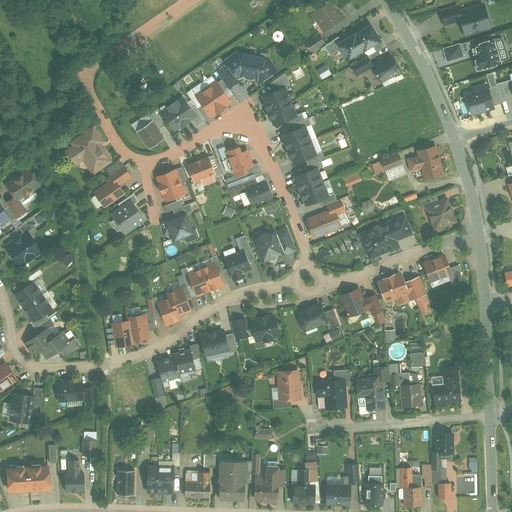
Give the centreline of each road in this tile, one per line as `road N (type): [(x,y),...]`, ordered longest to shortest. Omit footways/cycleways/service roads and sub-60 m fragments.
road 1 (residential): [(0,293),(10,343),(45,370),(141,355),(231,297),(307,285)]
road 2 (residential): [(307,285),(303,244),(252,130),(224,128),(145,165)]
road 3 (residential): [(145,165),(125,154),(84,81),(89,67),(187,0)]
road 4 (residential): [(307,285),(478,237)]
road 5 (residential): [(489,414),(478,237)]
road 6 (residential): [(489,414),(332,427)]
road 7 (residential): [(455,138),(385,0)]
